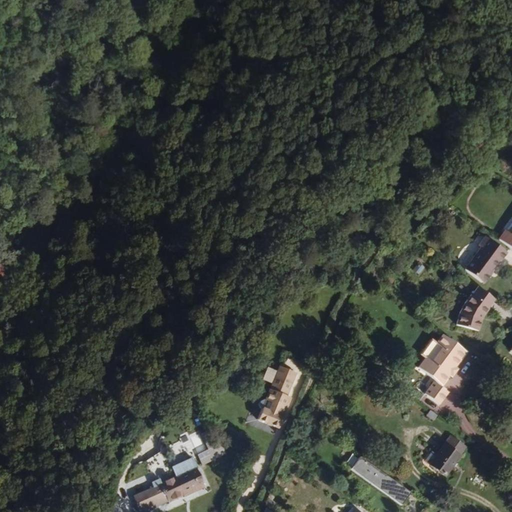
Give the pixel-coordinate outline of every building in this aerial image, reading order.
[(500,157),(494,167),(503,172),(509,162),(500,157)] [(498,240),(511,250),(511,232),(510,235),(505,231),(498,240)] [(480,248),(464,270),(483,284),(490,275),(488,274),(491,269),(498,261),(499,262),(506,253),(484,237),(478,246),(480,248)] [(477,287),(470,296),(464,303),(458,313),(455,325),(477,331),(480,321),(483,316),(488,309),(487,309),(494,300),(477,287)] [(454,368),(465,352),(441,335),(435,344),(436,345),(427,358),(425,357),(417,368),(441,385),(450,373),(449,373),(453,367),(454,368)] [(427,358),(436,345),(435,344),(430,340),(421,353),(425,357),(427,358)] [(294,373),(277,367),(269,390),(268,390),(264,401),(261,409),(256,420),(277,428),(289,398),(285,396),(294,373)] [(438,405),(447,392),(432,382),(423,394),(438,405)] [(208,393),(217,403),(227,394),(217,384),(208,393)] [(449,393),(455,393),(455,399),(461,400),(462,387),(449,387),(449,393)] [(433,420),(436,416),(430,411),(426,415),(433,420)] [(310,423),(304,419),(300,426),(306,429),(310,423)] [(465,448),(450,437),(436,456),(430,465),(429,465),(444,476),(465,448)] [(198,454),(200,462),(225,455),(223,447),(198,454)] [(430,465),(436,456),(431,453),(425,461),(430,465)] [(359,456),(350,469),(400,506),(409,493),(359,456)] [(131,497),(137,511),(143,511),(183,495),(202,487),(195,468),(194,469),(191,461),(171,469),(174,477),(159,484),(157,480),(149,484),(151,488),(131,497)] [(202,487),(183,495),(184,497),(203,489),(202,487)] [(137,511),(131,497),(126,499),(131,511),(137,511)] [(119,511),(109,498),(96,509),(98,511),(119,511)]
